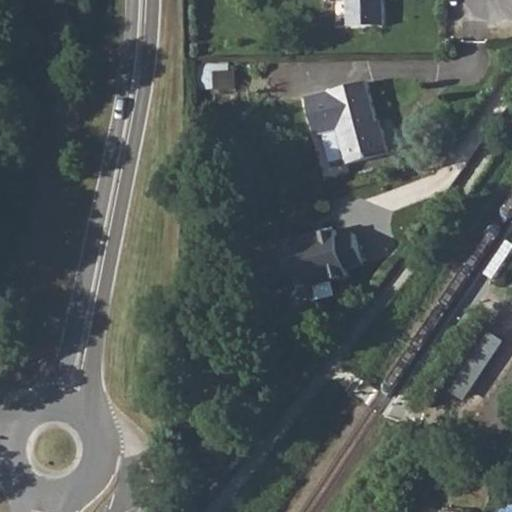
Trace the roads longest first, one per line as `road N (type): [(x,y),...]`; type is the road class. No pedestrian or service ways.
road 1 (secondary): [(89,411),(88,380),(137,144),(153,0)]
road 2 (secondary): [(133,0),(113,148),(74,326),(46,401)]
